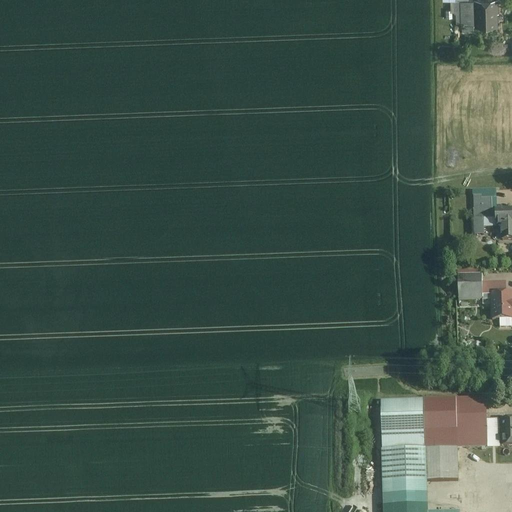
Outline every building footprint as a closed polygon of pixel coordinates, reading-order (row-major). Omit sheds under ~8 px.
[(499,28),(498,1),(469,2),(469,0),(456,0),(458,30),(499,28)] [(507,241),(511,240),(511,209),(496,210),(495,192),(473,193),(475,229),(499,228),(499,237),(507,237),(507,241)] [(458,276),(459,302),(482,301),(482,276),(458,276)] [(511,294),(492,295),(492,320),(511,320),(511,294)] [(381,402),(384,511),(428,511),(428,483),(459,482),(458,451),(500,450),(499,421),(487,422),(486,399),(381,402)] [(511,420),(502,421),(503,448),(511,447),(511,420)]
